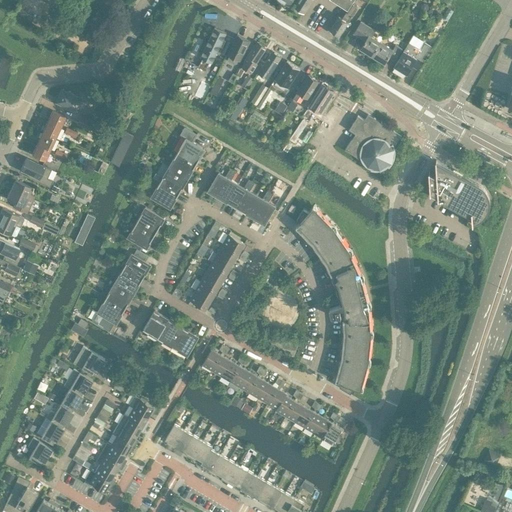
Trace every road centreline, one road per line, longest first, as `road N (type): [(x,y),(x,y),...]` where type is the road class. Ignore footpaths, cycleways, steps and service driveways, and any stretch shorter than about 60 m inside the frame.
road 1 (unclassified): [(382,424),(406,347),(401,199),(441,129)]
road 2 (primary): [(511,228),(412,511)]
road 3 (tertiary): [(236,0),(441,129)]
road 4 (primary): [(414,511),(463,426),(511,294)]
road 5 (tertiary): [(449,118),(247,0)]
road 6 (residential): [(243,511),(145,448),(107,511)]
road 7 (residential): [(19,115),(39,77),(101,70),(147,0)]
road 8 (residential): [(307,378),(323,344),(323,306),(299,261),(267,240)]
road 9 (residential): [(193,213),(168,249),(158,292),(217,325)]
road 10 (residential): [(52,481),(112,376)]
